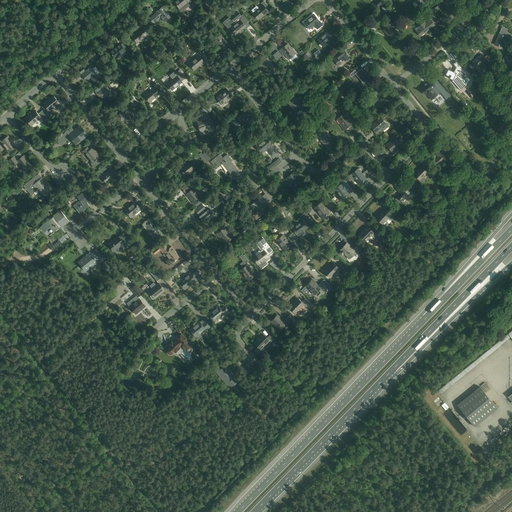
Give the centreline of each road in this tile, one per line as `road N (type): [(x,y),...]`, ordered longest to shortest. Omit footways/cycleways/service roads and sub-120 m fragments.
road 1 (motorway): [(423,319),(238,511)]
road 2 (track): [(161,511),(0,309)]
road 3 (motorway): [(254,511),(393,369)]
road 4 (residential): [(250,317),(389,175)]
road 5 (motorway): [(393,369),(511,246)]
road 6 (motorway): [(393,369),(511,262)]
road 7 (residential): [(63,180),(7,115),(53,74)]
road 8 (motorway): [(511,214),(423,319)]
road 9 (motorway): [(511,229),(423,319)]
road 10 (residential): [(389,175),(356,143),(317,171),(297,153)]
road 11 (residential): [(216,276),(141,182)]
